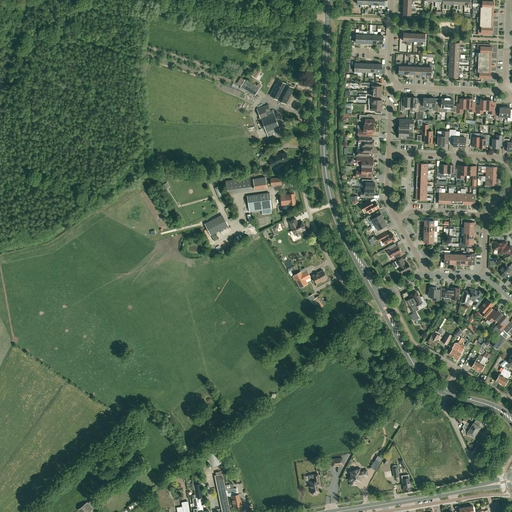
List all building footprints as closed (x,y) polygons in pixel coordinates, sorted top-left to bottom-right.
[(481,30),(478,30),(478,34),(491,35),(491,33),(492,33),(493,15),(496,16),(496,13),(493,12),(494,1),(482,0),(482,5),(479,4),(473,4),(473,6),(477,7),(477,9),(480,9),(480,17),(477,17),(477,22),(480,22),(479,26),(481,26),(481,30)] [(478,61),(478,69),(475,69),(475,71),(476,71),(476,74),(479,74),(479,78),(490,78),(491,67),(494,67),(494,64),(491,64),(492,47),(491,46),(491,44),(477,44),(477,46),(477,48),(480,49),(480,52),(478,52),(478,56),(475,56),(475,61),(478,61)] [(429,67),(426,67),(425,75),(431,75),(431,67),(434,67),(434,64),(431,64),(431,63),(429,63),(429,67)] [(376,64),(376,72),(375,74),(376,75),(379,75),(379,76),(381,76),(381,74),(384,74),(384,69),(381,69),(381,64),(376,64)] [(259,88),(245,79),(241,86),(254,95),(259,88)] [(275,86),(270,95),(286,104),(294,88),(279,80),(276,86),(275,86)] [(372,85),(372,83),(365,83),(361,83),(361,86),(367,86),(367,87),(372,87),(371,91),(381,91),(381,86),(372,85)] [(404,97),(404,103),(401,103),(400,111),(404,111),(404,109),(406,109),(406,106),(410,106),(410,97),(404,97)] [(410,97),(410,106),(413,106),(413,110),(415,110),(415,112),(418,112),(419,104),(416,104),(416,97),(410,97)] [(429,106),(429,98),(423,97),(423,104),(420,104),(420,110),(422,110),(422,111),(423,111),(425,111),(426,106),(429,106)] [(429,98),(429,106),(432,106),(432,109),(434,109),(434,111),(437,111),(437,112),(438,105),(435,105),(435,98),(429,98)] [(441,105),(438,105),(437,112),(440,112),(441,108),(447,108),(447,98),(445,98),(444,99),(441,98),(441,105)] [(449,98),(447,98),(447,108),(450,108),(450,111),(452,111),(452,112),(455,112),(456,106),(453,106),(453,99),(450,99),(449,98)] [(472,99),(466,98),(466,99),(466,108),(469,108),(469,111),(474,111),(475,102),(472,102),(472,99)] [(466,108),(466,99),(460,99),(460,105),(457,105),(456,112),(462,113),(462,108),(466,108)] [(486,109),(486,100),(480,100),(480,106),(477,106),(476,113),(482,113),(482,109),(486,109)] [(496,107),(496,102),(492,102),(492,101),(486,100),(486,109),(489,110),(489,114),(493,114),(493,119),(495,119),(495,118),(495,114),(494,114),(495,107),(496,107)] [(381,105),(369,104),(369,111),(374,111),(374,112),(377,113),(377,110),(381,110),(381,105)] [(272,110),(270,111),(268,105),(264,106),(256,108),(260,119),(258,120),(261,129),(265,127),(268,136),(280,132),(272,110)] [(495,114),(495,118),(504,118),(504,117),(505,107),(503,107),(502,107),(499,107),(499,114),(495,114)] [(359,115),(359,121),(362,121),(362,122),(365,122),(364,125),(361,125),(374,125),(374,119),(367,119),(367,115),(359,115)] [(413,120),(399,119),(399,129),(413,129),(413,120)] [(424,143),(432,143),(432,131),(428,131),(428,125),(422,124),(421,134),(424,135),(424,143)] [(374,126),(374,125),(361,125),(360,129),(358,129),(358,135),(371,135),(372,132),(373,132),(373,126),(374,126)] [(399,129),(398,138),(412,139),(413,129),(399,129)] [(449,130),(449,139),(453,139),(453,146),(459,146),(459,140),(459,133),(456,133),(456,130),(449,130)] [(448,143),(448,131),(441,131),(441,136),(438,136),(437,145),(444,146),(444,143),(448,143)] [(459,133),(459,140),(459,146),(465,146),(465,139),(468,139),(468,134),(462,133),(462,135),(459,135),(459,133)] [(479,133),(470,133),(470,139),(473,139),(473,146),(473,147),(476,148),(476,146),(478,146),(478,147),(479,147),(479,133)] [(483,133),(479,133),(479,147),(485,147),(485,145),(489,145),(489,141),(488,141),(488,135),(483,134),(483,133)] [(492,139),(492,140),(492,148),(498,148),(498,146),(501,146),(502,135),(496,135),(496,139),(492,139)] [(358,146),(362,146),(373,146),(373,140),(371,140),(371,136),(359,136),(358,146)] [(503,138),(503,140),(503,145),(507,145),(506,151),(511,151),(511,141),(509,142),(509,139),(503,138)] [(373,147),(373,146),(362,146),(361,149),(357,149),(357,156),(370,156),(370,153),(372,153),(372,147),(373,147)] [(275,158),(269,160),(271,167),(277,165),(277,163),(288,160),(285,152),(279,154),(278,153),(274,155),(275,158)] [(373,157),(357,157),(356,163),(361,163),(361,167),(372,167),(373,157)] [(436,171),(436,176),(446,177),(446,173),(447,165),(440,164),(440,171),(436,171)] [(466,175),(467,164),(463,164),(463,165),(458,165),(457,177),(463,178),(463,174),(466,175)] [(475,178),(476,166),(471,166),(471,164),(467,164),(466,175),(470,175),(470,178),(475,178)] [(446,173),(450,173),(450,177),(456,177),(456,172),(453,171),(454,165),(447,165),(446,173)] [(361,171),(356,171),(356,177),(371,177),(371,168),(372,168),(372,167),(361,167),(361,171)] [(227,193),(246,190),(251,189),(250,177),(226,180),(227,193)] [(265,177),(253,179),(254,190),(267,188),(265,177)] [(374,183),(367,182),(367,179),(362,179),(361,188),(373,189),(374,189),(374,186),(375,186),(376,186),(376,184),(375,183),(374,183)] [(372,197),(372,194),(373,195),(373,194),(374,194),(375,194),(375,192),(374,191),(373,191),(373,189),(361,188),(360,188),(360,197),(372,197)] [(247,195),(249,212),(262,210),(262,209),(271,208),(269,193),(247,195)] [(288,194),(281,195),(282,205),(289,204),(289,205),(295,204),(294,193),(288,194)] [(372,203),(370,200),(360,205),(363,211),(367,209),(369,213),(374,211),(373,210),(379,207),(375,201),(372,203)] [(372,214),(366,218),(371,226),(375,224),(384,219),(381,214),(374,218),(372,214)] [(210,235),(228,226),(224,217),(206,226),(210,235)] [(424,220),(424,225),(437,226),(437,221),(436,221),(436,217),(430,217),(430,220),(424,220)] [(294,218),(289,220),(295,234),(296,234),(296,235),(297,235),(297,236),(298,236),(299,235),(300,235),(300,234),(300,233),(300,232),(305,229),(301,221),(297,223),(294,218)] [(461,218),(461,224),(464,224),(464,227),(474,228),(474,222),(464,222),(464,219),(461,218)] [(380,228),(387,225),(384,219),(375,224),(377,228),(373,230),(376,235),(382,232),(380,228)] [(388,234),(386,231),(376,236),(379,242),(383,240),(385,244),(394,239),(394,238),(395,238),(393,234),(392,235),(391,232),(388,234)] [(218,232),(211,235),(213,241),(220,237),(218,232)] [(433,242),(433,237),(423,236),(423,242),(429,242),(429,245),(436,245),(437,242),(433,242)] [(458,243),(458,246),(463,246),(463,243),(473,244),(473,238),(463,238),(463,241),(460,241),(460,243),(458,243)] [(507,242),(494,241),(494,249),(500,250),(500,254),(511,254),(511,247),(506,247),(507,242)] [(387,251),(389,255),(387,256),(391,262),(393,261),(392,259),(402,254),(399,249),(400,249),(398,245),(391,249),(389,246),(388,247),(389,250),(387,251)] [(449,264),(450,254),(450,251),(441,250),(441,256),(444,257),(444,264),(449,264)] [(466,254),(465,265),(471,265),(471,260),(474,260),(475,253),(471,253),(471,255),(466,254)] [(410,269),(407,263),(404,264),(401,258),(396,261),(399,267),(398,267),(402,274),(410,269)] [(508,267),(505,264),(499,272),(504,277),(507,274),(510,277),(511,274),(511,263),(508,267)] [(326,278),(322,270),(312,276),(316,283),(321,281),(322,282),(323,282),(326,280),(326,279),(325,278),(326,278)] [(302,274),(301,272),(293,276),(300,287),(307,284),(305,280),(310,277),(307,271),(302,274)] [(439,289),(436,289),(436,287),(430,287),(429,292),(428,292),(428,296),(433,297),(432,300),(439,300),(439,289)] [(451,289),(441,289),(441,297),(451,297),(451,298),(452,299),(453,300),(456,300),(457,299),(459,299),(459,289),(458,288),(451,288),(451,289)] [(468,292),(465,291),(462,303),(468,304),(469,299),(470,299),(470,298),(471,299),(475,301),(472,305),(476,308),(482,299),(479,297),(481,294),(481,293),(480,292),(479,291),(478,291),(477,292),(476,291),(476,292),(475,291),(474,291),(474,290),(469,289),(468,292)] [(411,297),(406,300),(412,312),(426,304),(422,296),(419,298),(416,292),(410,295),(411,297)] [(322,306),(316,298),(311,301),(318,309),(322,306)] [(482,304),(482,305),(479,308),(483,311),(481,314),(485,318),(492,309),(490,307),(493,304),(487,299),(485,302),(484,302),(482,304)] [(498,310),(497,311),(494,309),(486,318),(491,322),(494,319),(497,321),(503,314),(498,310)] [(412,320),(418,317),(416,311),(410,314),(412,320)] [(507,319),(508,318),(503,313),(503,314),(497,321),(500,323),(497,326),(502,331),(510,321),(507,319)] [(510,336),(511,332),(511,321),(500,334),(502,335),(505,332),(510,336)] [(470,324),(466,327),(473,334),(477,331),(470,324)] [(435,330),(434,332),(432,335),(431,335),(427,341),(431,344),(430,345),(433,347),(434,346),(438,339),(440,340),(442,337),(439,336),(441,334),(435,330)] [(447,333),(442,342),(446,344),(452,335),(447,333)] [(481,345),(484,348),(489,343),(486,339),(481,345)] [(491,344),(494,347),(499,342),(496,339),(491,344)] [(453,356),(457,349),(458,347),(459,345),(460,343),(458,342),(457,343),(455,342),(452,347),(452,348),(449,353),(449,354),(450,354),(449,355),(451,356),(451,355),(453,356)] [(460,348),(458,347),(457,349),(453,356),(455,357),(455,358),(456,359),(457,358),(457,359),(461,352),(459,350),(460,348)] [(471,363),(473,364),(471,367),(472,367),(472,368),(474,369),(474,368),(476,369),(483,357),(479,354),(477,358),(478,358),(477,359),(476,359),(475,360),(473,359),(471,363)] [(479,371),(480,372),(484,365),(483,365),(487,358),(483,356),(483,357),(476,369),(477,370),(477,371),(479,372),(479,371)] [(507,370),(503,368),(500,374),(499,374),(495,381),(496,381),(496,382),(499,384),(507,370)] [(511,372),(507,370),(499,384),(503,386),(503,385),(504,386),(508,379),(507,378),(511,372)] [(465,425),(468,426),(477,432),(480,427),(473,422),(472,425),(467,422),(465,425)] [(468,426),(465,425),(464,424),(462,427),(464,430),(467,432),(468,433),(467,435),(470,436),(471,435),(474,437),(477,432),(468,426)] [(222,462),(215,447),(206,451),(213,466),(222,462)] [(370,467),(375,470),(382,458),(377,455),(370,467)] [(353,471),(350,471),(351,476),(349,476),(350,479),(349,479),(349,480),(349,481),(349,482),(350,482),(351,485),(356,484),(355,481),(360,481),(360,477),(368,476),(367,470),(360,471),(360,468),(352,469),(353,471)] [(230,511),(222,473),(216,475),(215,475),(222,511),(230,511)] [(310,481),(309,481),(310,486),(311,486),(312,493),(313,493),(314,493),(315,492),(315,491),(319,490),(318,486),(320,486),(318,473),(309,475),(310,481)] [(404,491),(411,490),(409,477),(409,474),(401,475),(402,479),(404,491)] [(197,498),(200,498),(202,497),(201,488),(200,483),(194,484),(195,489),(197,498)] [(237,488),(234,488),(228,490),(229,496),(231,496),(233,504),(234,503),(235,508),(242,507),(241,499),(240,499),(239,494),(238,494),(237,488)] [(92,499),(87,503),(92,509),(97,505),(92,499)] [(87,502),(80,508),(78,509),(79,511),(88,511),(92,509),(87,503),(87,502)] [(203,511),(202,505),(201,505),(201,502),(197,502),(198,511),(208,511),(209,510),(205,511),(203,511)]
